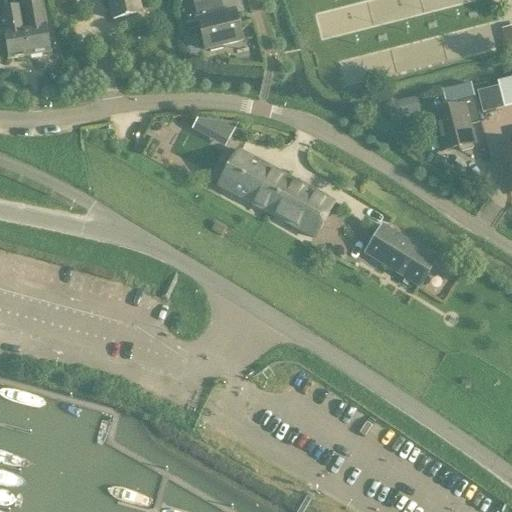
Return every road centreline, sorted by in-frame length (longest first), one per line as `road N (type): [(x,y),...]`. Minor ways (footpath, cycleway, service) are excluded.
road 1 (unclassified): [(511,249),(327,131),(260,109),(186,100),(0,120)]
road 2 (tertiary): [(511,478),(139,242)]
road 3 (unclassified): [(139,242),(83,201),(0,161)]
road 4 (tertiary): [(139,242),(0,212)]
